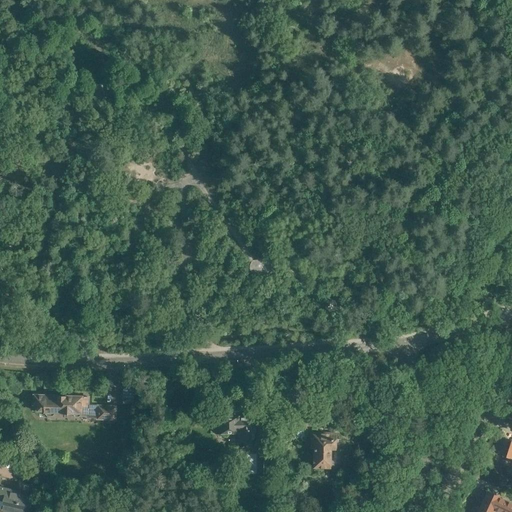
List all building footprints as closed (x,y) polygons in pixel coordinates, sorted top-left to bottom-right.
[(273,388),(278,411),(287,409),(283,386),(273,388)] [(123,401),(130,401),(132,388),(124,387),(123,401)] [(75,414),(75,417),(79,417),(79,414),(81,415),(81,414),(88,414),(88,417),(97,417),(97,419),(115,419),(116,406),(98,405),(98,406),(89,405),(89,397),(34,395),(34,410),(45,410),(45,413),(47,413),(47,416),(53,416),(53,413),(55,413),(55,412),(63,412),(63,413),(73,413),(73,414),(75,414)] [(254,431),(254,417),(240,417),(240,416),(221,417),(221,422),(219,422),(219,432),(222,432),(223,434),(224,436),(226,436),(228,436),(229,434),(229,432),(239,432),(240,440),(253,440),(253,431),(254,431)] [(258,429),(258,446),(267,446),(267,429),(258,429)] [(332,450),(336,450),(337,432),(310,432),(310,449),(314,449),(313,465),(314,467),(331,468),(332,450)] [(2,510),(8,511),(28,511),(32,497),(15,493),(16,490),(0,486),(0,499),(4,500),(2,510)] [(510,511),(511,508),(511,504),(498,498),(499,497),(487,492),(477,511),(489,511),(492,507),(501,511),(510,511)]
